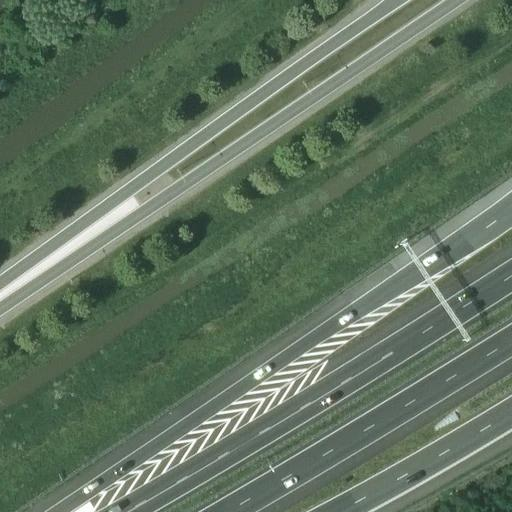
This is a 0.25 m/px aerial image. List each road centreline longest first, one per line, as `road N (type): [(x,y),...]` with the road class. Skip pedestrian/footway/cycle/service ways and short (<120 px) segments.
road 1 (primary): [(0,302),(454,0)]
road 2 (motorway): [(511,209),(59,511)]
road 3 (primary): [(397,0),(0,285)]
road 4 (motorway): [(511,275),(128,511)]
road 5 (motorway): [(231,511),(511,344)]
road 6 (motorway): [(337,511),(511,412)]
